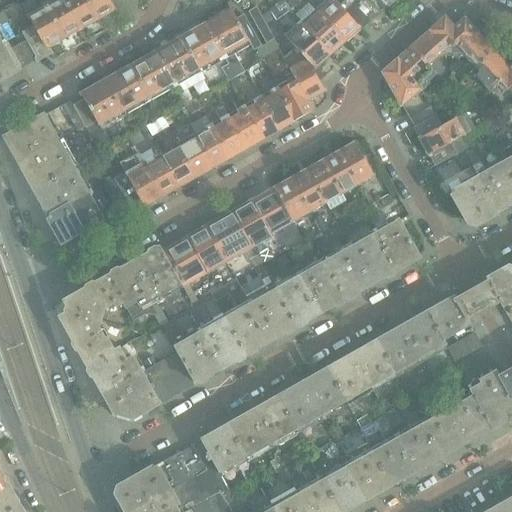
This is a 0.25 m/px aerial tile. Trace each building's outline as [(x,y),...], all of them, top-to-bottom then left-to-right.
[(80,29),(64,0),(61,0),(41,12),(34,0),(29,0),(23,4),(31,17),(30,17),(35,26),(34,27),(46,48),(52,45),(53,46),(59,43),(59,41),(68,36),(70,37),(75,33),(76,31),(80,29)] [(114,10),(108,0),(64,0),(80,29),(85,26),(87,27),(92,24),(93,22),(102,17),(103,18),(109,15),(109,12),(114,10)] [(286,0),(293,9),(304,0),(286,0)] [(358,29),(339,6),(333,0),(326,0),(315,10),(343,42),(344,44),(353,36),(353,33),(358,29)] [(369,22),(350,0),(346,0),(339,6),(358,29),(359,30),(369,22)] [(376,0),(372,5),(367,0),(350,0),(369,22),(385,8),(393,0),(376,0)] [(282,16),(274,6),(267,11),(275,21),(282,16)] [(258,12),(256,7),(248,12),(251,16),(258,12)] [(0,81),(21,69),(37,60),(27,42),(6,53),(0,41),(0,27),(9,22),(2,10),(0,11),(0,81)] [(343,42),(315,10),(300,24),(328,55),(329,57),(338,49),(338,46),(343,42)] [(233,51),(248,42),(245,37),(243,33),(240,28),(238,24),(235,19),(230,11),(180,39),(198,71),(223,56),(228,65),(221,69),(228,81),(229,81),(234,89),(240,86),(235,78),(245,73),(233,51)] [(261,16),(260,15),(258,12),(251,16),(253,21),(261,16)] [(238,24),(246,19),(243,15),(235,19),(238,24)] [(264,21),(261,16),(253,21),(256,25),(264,21)] [(240,28),(248,24),(246,19),(238,24),(240,28)] [(452,54),(454,24),(448,24),(444,20),(413,47),(429,64),(441,53),(452,54)] [(266,25),(264,21),(256,25),(259,30),(266,25)] [(494,54),(476,35),(464,21),(460,25),(454,24),(452,54),(460,55),(474,71),(494,54)] [(243,33),(251,28),(248,24),(240,28),(243,33)] [(328,55),(300,24),(285,37),(296,49),(305,59),(315,70),(323,63),(323,59),(328,55)] [(261,34),(269,30),(267,26),(266,25),(259,30),(261,34)] [(46,48),(34,27),(23,33),(28,41),(27,42),(37,60),(49,53),(46,48)] [(245,37),(254,33),(251,28),(243,33),(245,37)] [(264,39),(271,34),(269,30),(261,34),(264,39)] [(248,42),(256,37),(254,33),(245,37),(248,42)] [(274,39),(271,34),(264,39),(266,43),(273,40),(274,39)] [(250,46),(259,42),(256,37),(248,42),(250,46)] [(148,99),(198,71),(180,39),(131,67),(148,99)] [(261,58),(277,47),(273,40),(266,43),(261,46),(256,49),(259,55),(261,58)] [(256,49),(261,46),(259,42),(250,46),(253,51),(256,49)] [(437,73),(429,64),(413,47),(399,60),(409,72),(408,75),(421,90),(427,84),(426,83),(437,73)] [(324,91),(313,72),(315,70),(305,59),(296,49),(283,60),(293,77),(306,101),(324,91)] [(497,86),(510,73),(507,70),(494,54),(474,71),(472,73),(488,93),(497,86)] [(421,90),(408,75),(409,72),(399,60),(383,74),(401,105),(410,97),(411,98),(421,90)] [(511,66),(507,70),(510,73),(497,86),(503,93),(511,86),(511,87),(511,66)] [(148,99),(131,67),(81,95),(84,100),(96,123),(99,127),(148,99)] [(306,101),(293,77),(277,86),(284,97),(283,101),(294,121),(304,116),(305,112),(304,109),(309,106),(306,101)] [(451,77),(443,84),(450,92),(451,77)] [(469,95),(460,84),(458,86),(451,91),(461,102),(469,95)] [(294,121),(283,101),(284,97),(277,86),(261,95),(267,108),(266,111),(277,131),(287,125),(288,122),(292,120),(293,122),(294,121)] [(277,131),(266,111),(267,108),(261,95),(244,105),(251,117),(250,121),(261,140),(271,135),(272,131),(275,129),(276,131),(277,131)] [(261,140),(250,121),(251,117),(244,105),(243,105),(240,99),(233,104),(236,109),(228,114),(234,126),(233,130),(244,150),(254,144),(255,141),(259,139),(260,141),(261,140)] [(96,123),(84,100),(74,106),(77,111),(72,115),(80,129),(84,127),(85,129),(96,123)] [(430,107),(409,120),(414,129),(436,116),(430,107)] [(244,150),(233,130),(234,126),(228,114),(224,108),(215,113),(219,119),(211,124),(218,136),(217,139),(228,159),(238,153),(239,150),(242,148),(243,150),(244,150)] [(507,127),(511,124),(511,115),(509,110),(501,114),(502,116),(496,119),(488,124),(483,126),(488,135),(506,124),(507,127)] [(488,124),(496,119),(493,115),(485,119),(488,124)] [(59,142),(44,116),(4,138),(35,193),(75,170),(74,168),(89,159),(84,149),(76,154),(66,138),(59,142)] [(442,126),(436,116),(414,129),(420,139),(442,126)] [(457,139),(465,135),(455,118),(442,126),(420,139),(429,155),(450,144),(457,139)] [(228,159),(217,139),(218,136),(211,124),(194,134),(201,146),(199,149),(211,169),(221,163),(222,159),(225,158),(227,160),(228,159)] [(211,169),(199,149),(201,146),(194,134),(190,127),(183,131),(186,138),(178,143),(177,143),(184,155),(183,158),(194,178),(204,172),(205,169),(209,167),(210,169),(211,169)] [(144,141),(139,132),(137,133),(129,137),(134,146),(144,141)] [(194,178),(183,158),(184,155),(177,143),(178,143),(173,135),(165,139),(170,147),(161,153),(168,165),(167,168),(175,186),(177,188),(188,182),(189,178),(192,176),(193,178),(194,178)] [(473,149),(465,135),(465,136),(465,135),(457,139),(465,154),(473,149)] [(471,164),(465,154),(457,139),(450,144),(456,155),(454,156),(462,169),(471,164)] [(372,177),(353,144),(337,153),(338,155),(343,164),(346,162),(350,163),(353,169),(352,174),(358,186),(372,177)] [(456,155),(450,144),(429,155),(435,166),(454,156),(456,155)] [(160,197),(150,178),(151,174),(144,162),(139,153),(132,157),(120,164),(121,166),(137,194),(143,207),(154,201),(155,197),(159,195),(160,197)] [(175,186),(167,168),(168,165),(161,153),(144,162),(151,174),(150,178),(160,197),(171,191),(172,188),(175,186)] [(358,186),(352,174),(353,169),(350,163),(346,162),(343,164),(338,155),(334,157),(331,157),(321,162),(322,164),(327,173),(329,172),(333,172),(336,179),(335,183),(342,195),(358,186)] [(511,156),(503,162),(511,176),(511,156)] [(501,211),(511,205),(511,176),(503,162),(450,192),(467,222),(477,225),(494,215),(494,212),(499,209),(501,211)] [(342,195),(335,183),(336,179),(333,172),(329,172),(327,173),(322,164),(318,167),(315,166),(305,171),(306,173),(311,182),(314,181),(318,181),(321,188),(320,192),(326,204),(330,211),(346,202),(342,195)] [(88,194),(75,170),(35,193),(63,243),(125,208),(127,206),(128,202),(127,200),(137,194),(121,166),(111,172),(115,179),(88,194)] [(326,204),(320,192),(321,188),(318,181),(314,181),(311,182),(306,173),(301,176),(298,175),(289,180),(290,182),(295,191),(297,190),(301,191),(304,197),(303,201),(310,213),(326,204)] [(310,213),(303,201),(304,197),(301,191),(297,190),(295,191),(290,182),(286,184),(282,184),(265,194),(284,228),(293,223),(310,213)] [(187,282),(270,236),(284,228),(265,194),(162,252),(180,287),(182,286),(192,304),(198,300),(187,282)] [(374,203),(369,195),(364,197),(369,206),(373,204),(374,203)] [(362,211),(356,200),(347,205),(353,215),(362,211)] [(379,215),(373,204),(369,206),(362,211),(367,222),(379,215)] [(328,229),(321,215),(313,220),(318,229),(320,233),(328,229)] [(357,228),(349,217),(341,222),(336,224),(344,238),(357,228)] [(418,258),(398,222),(374,234),(395,271),(418,258)] [(395,271),(374,234),(325,262),(345,299),(395,271)] [(328,248),(323,237),(313,242),(319,253),(328,248)] [(180,287),(162,252),(160,248),(108,277),(123,305),(126,310),(135,305),(138,310),(180,287)] [(291,264),(285,254),(285,253),(278,257),(273,260),(279,271),(291,264)] [(297,327),(345,299),(325,262),(276,290),(297,327)] [(511,265),(487,279),(487,282),(488,283),(487,283),(488,285),(489,285),(498,302),(499,304),(502,308),(511,302),(511,265)] [(272,283),(262,267),(255,271),(265,287),(272,283)] [(123,305),(108,277),(64,302),(68,308),(68,309),(67,312),(99,320),(101,312),(113,306),(115,309),(123,305)] [(297,327),(276,290),(250,304),(237,280),(228,285),(211,294),(215,301),(228,294),(238,311),(225,319),(246,356),(297,327)] [(467,322),(473,319),(484,313),(499,304),(498,302),(489,285),(488,285),(487,283),(472,292),(456,301),(455,301),(455,300),(453,298),(426,314),(442,342),(465,329),(470,326),(467,322)] [(246,356),(225,319),(215,324),(204,304),(195,309),(189,311),(201,332),(182,343),(170,321),(168,322),(161,326),(164,330),(175,352),(182,364),(194,385),(246,356)] [(168,322),(161,310),(154,315),(160,327),(161,326),(168,322)] [(104,342),(97,329),(99,320),(67,312),(66,314),(67,314),(60,318),(89,369),(119,352),(126,348),(123,344),(113,349),(108,340),(104,342)] [(444,347),(442,342),(426,314),(377,342),(396,375),(444,347)] [(484,350),(474,333),(450,347),(459,363),(484,350)] [(346,402),(396,375),(377,342),(328,369),(346,402)] [(509,396),(499,378),(500,378),(499,376),(498,376),(495,371),(496,371),(484,350),(459,363),(454,366),(472,398),(490,429),(504,422),(504,419),(499,410),(511,403),(511,400),(510,397),(509,395),(509,396)] [(139,373),(132,359),(125,363),(119,352),(89,369),(102,394),(139,373)] [(194,385),(182,364),(172,370),(173,372),(183,391),(194,385)] [(131,420),(183,391),(173,372),(161,379),(154,367),(141,375),(139,373),(102,394),(115,416),(116,415),(130,419),(131,420)] [(511,368),(499,376),(500,378),(499,378),(509,396),(509,395),(510,397),(511,396),(511,368)] [(296,431),(346,402),(328,369),(277,398),(296,431)] [(439,382),(433,371),(428,374),(434,385),(435,384),(439,382)] [(434,385),(428,374),(422,378),(428,388),(433,385),(434,385)] [(449,397),(441,384),(436,387),(435,384),(434,385),(433,385),(442,402),(449,397)] [(433,385),(428,388),(425,390),(434,407),(442,403),(442,402),(433,385)] [(398,406),(393,397),(380,404),(386,414),(398,406)] [(246,459),(296,431),(277,398),(227,426),(246,459)] [(490,429),(472,398),(424,425),(442,456),(490,429)] [(404,422),(396,409),(387,414),(395,428),(404,422)] [(372,423),(367,415),(357,421),(362,429),(372,423)] [(392,484),(433,461),(442,456),(424,425),(374,453),(392,484)] [(246,459),(227,426),(201,441),(213,463),(219,474),(246,459)] [(344,436),(339,427),(329,433),(334,442),(338,440),(343,437),(344,436)] [(338,440),(334,442),(338,448),(343,445),(345,441),(343,437),(338,440)] [(213,463),(201,441),(181,452),(192,473),(203,468),(213,463)] [(125,511),(183,511),(184,511),(170,488),(168,483),(172,481),(176,488),(195,477),(192,473),(181,452),(117,488),(115,495),(125,511)] [(340,511),(343,511),(392,484),(374,453),(324,482),(340,511)] [(293,465),(287,454),(279,458),(285,469),(292,465),(293,465)] [(284,470),(278,458),(270,462),(276,474),(278,473),(284,470)] [(285,469),(284,470),(290,480),(298,476),(292,465),(285,469)] [(284,470),(278,473),(284,484),(290,480),(284,470)] [(0,511),(9,511),(19,507),(0,473),(0,511)] [(274,511),(340,511),(324,482),(274,510),(274,511)] [(229,511),(239,507),(229,489),(214,497),(213,495),(202,501),(184,511),(183,511),(229,511)] [(250,500),(247,495),(238,500),(241,505),(250,500)] [(493,511),(511,511),(511,499),(492,511),(493,511)]
